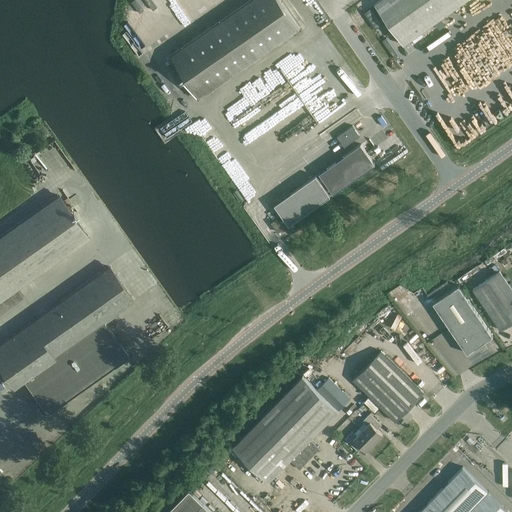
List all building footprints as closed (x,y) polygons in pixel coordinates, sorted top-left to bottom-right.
[(199,95),(200,97),(300,28),(280,0),(250,0),(171,55),(193,86),(189,88),(196,98),(199,95)] [(378,0),(374,3),(403,45),(467,0),(378,0)] [(333,130),(341,126),(339,121),(330,125),(333,130)] [(353,125),(347,129),(348,131),(344,134),(343,132),(337,136),(345,147),(360,136),(353,125)] [(375,164),(361,144),(319,173),(333,194),(375,164)] [(306,213),(330,196),(316,175),(291,193),(275,205),(289,225),(306,213)] [(0,300),(89,237),(59,194),(0,235),(0,300)] [(284,229),(277,219),(271,223),(278,232),(284,229)] [(511,258),(503,263),(511,281),(511,258)] [(109,266),(0,343),(0,367),(13,386),(23,380),(38,401),(37,405),(43,413),(46,413),(47,414),(129,356),(105,322),(104,323),(104,322),(134,301),(109,266)] [(511,289),(499,271),(473,289),(501,330),(511,322),(511,289)] [(493,336),(459,285),(433,303),(467,353),(493,336)] [(353,379),(396,421),(424,393),(381,351),(353,379)] [(317,390),(303,376),(232,447),(268,482),(294,456),(310,440),(338,411),(333,405),(317,390)] [(329,377),(317,390),(333,405),(345,392),(329,377)] [(362,431),(374,443),(383,435),(375,427),(379,423),(370,414),(363,421),(367,425),(362,431)] [(366,451),(374,443),(362,431),(357,436),(352,431),(345,439),(355,448),(359,444),(366,451)] [(319,448),(310,440),(294,456),(303,465),(319,448)] [(509,511),(463,467),(418,511),(509,511)] [(205,488),(218,497),(224,488),(211,479),(205,488)] [(211,511),(189,490),(167,511),(211,511)] [(203,500),(213,511),(221,504),(210,493),(203,500)]
